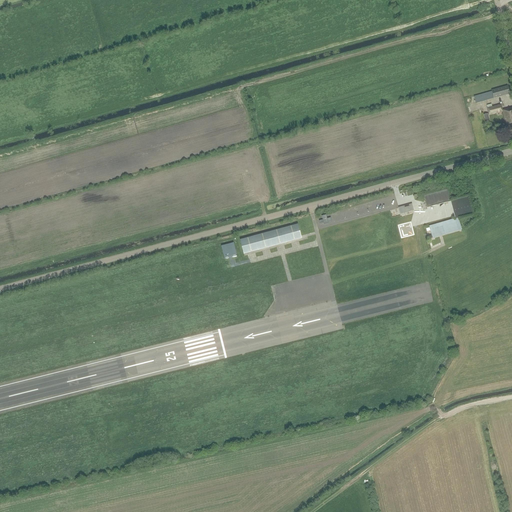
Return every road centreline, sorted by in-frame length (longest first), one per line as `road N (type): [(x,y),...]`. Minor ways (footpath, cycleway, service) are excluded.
road 1 (tertiary): [(0,290),(511,151)]
road 2 (track): [(309,511),(435,420),(511,397)]
